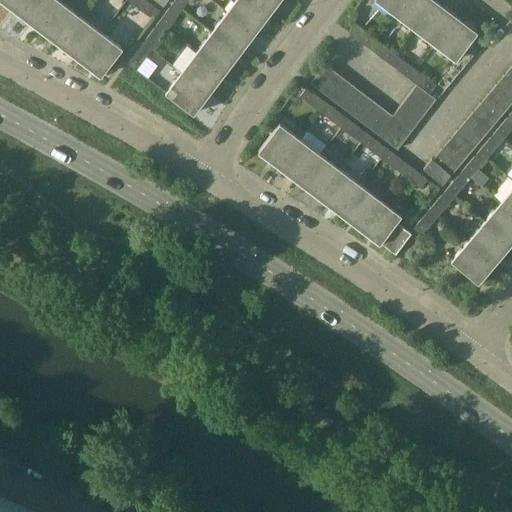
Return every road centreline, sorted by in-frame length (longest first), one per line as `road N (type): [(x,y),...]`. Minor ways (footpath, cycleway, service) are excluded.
road 1 (primary): [(511,441),(324,309),(0,119)]
road 2 (residential): [(471,349),(204,174)]
road 3 (residential): [(204,174),(0,66)]
road 4 (residential): [(204,174),(330,0)]
